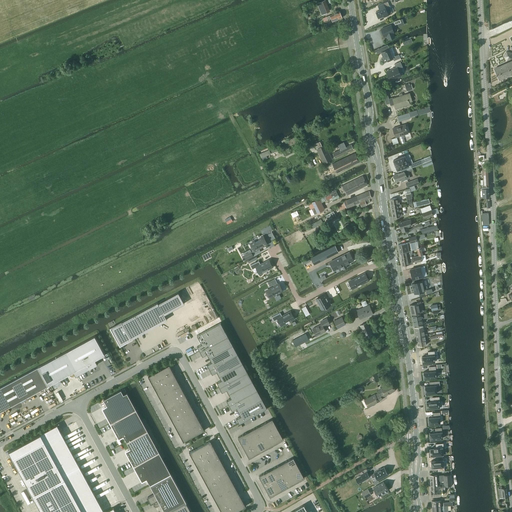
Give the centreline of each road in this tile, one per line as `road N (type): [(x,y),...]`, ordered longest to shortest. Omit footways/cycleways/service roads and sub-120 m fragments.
road 1 (tertiary): [(511,511),(479,0)]
road 2 (unclassified): [(76,402),(167,352),(180,354),(255,492),(256,511)]
road 3 (secondary): [(417,443),(377,155)]
road 4 (unclassified): [(135,511),(76,402)]
